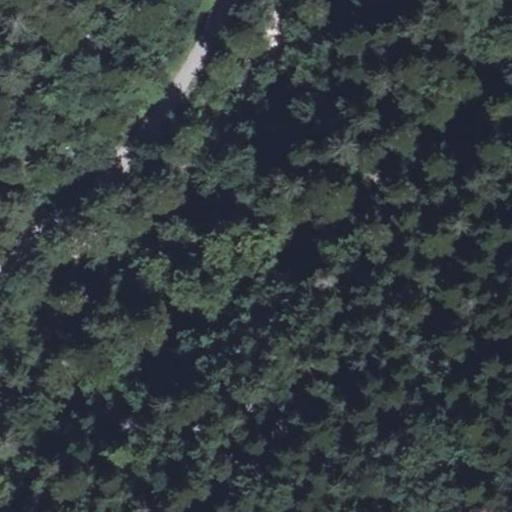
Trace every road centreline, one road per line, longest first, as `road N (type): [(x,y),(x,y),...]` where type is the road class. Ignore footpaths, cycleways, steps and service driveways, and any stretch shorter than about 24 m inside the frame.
road 1 (track): [(0,466),(114,387),(185,354),(349,208),(437,112),(511,64)]
road 2 (track): [(0,271),(219,0)]
